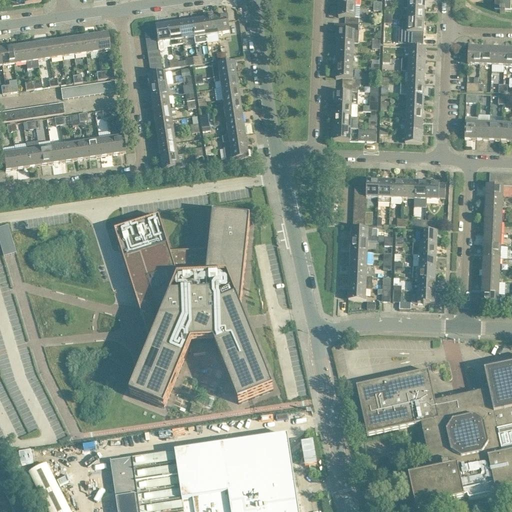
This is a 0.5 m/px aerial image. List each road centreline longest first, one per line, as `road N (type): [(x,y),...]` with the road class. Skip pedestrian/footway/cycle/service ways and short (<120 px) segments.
road 1 (residential): [(0,192),(139,173),(119,9)]
road 2 (residential): [(351,511),(316,332)]
road 3 (residential): [(276,157),(316,332)]
road 4 (residential): [(463,328),(469,161)]
road 5 (residential): [(252,0),(276,157)]
road 6 (residential): [(312,154),(317,0)]
road 7 (residential): [(316,332),(463,328)]
road 8 (residential): [(444,160),(448,40)]
